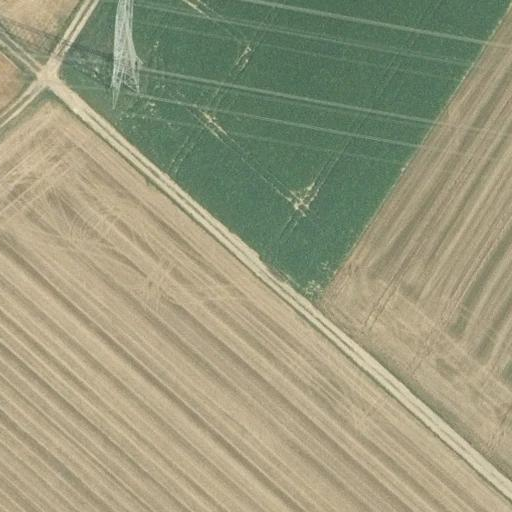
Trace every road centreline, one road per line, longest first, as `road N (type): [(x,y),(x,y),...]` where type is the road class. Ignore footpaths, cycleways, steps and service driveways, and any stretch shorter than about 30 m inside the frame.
road 1 (track): [(0,37),(511,495)]
road 2 (track): [(98,0),(40,90),(0,124)]
